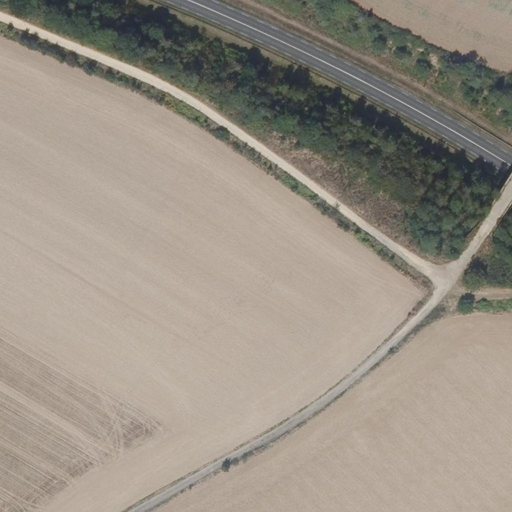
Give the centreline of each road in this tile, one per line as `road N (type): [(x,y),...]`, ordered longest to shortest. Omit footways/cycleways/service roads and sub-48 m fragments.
road 1 (track): [(0,18),(199,103),(441,279),(511,291)]
road 2 (track): [(127,511),(281,423),(359,364),(430,294),(511,174)]
road 3 (primary): [(179,0),(288,44),(511,166)]
